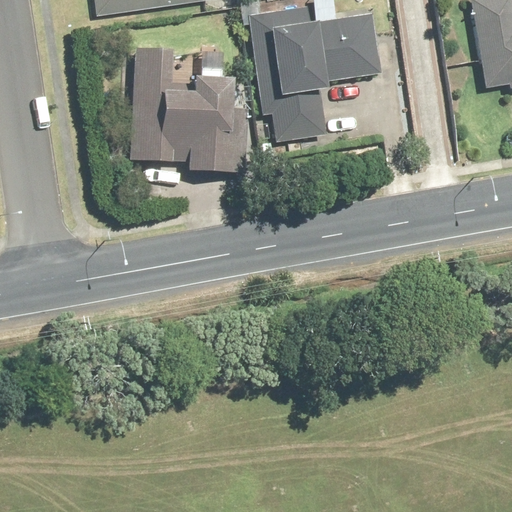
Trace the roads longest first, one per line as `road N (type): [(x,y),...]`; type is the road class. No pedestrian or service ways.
road 1 (tertiary): [(511,204),(43,287)]
road 2 (residential): [(0,4),(43,287)]
